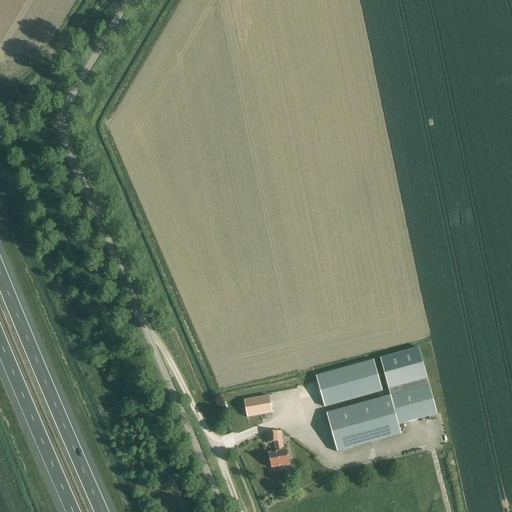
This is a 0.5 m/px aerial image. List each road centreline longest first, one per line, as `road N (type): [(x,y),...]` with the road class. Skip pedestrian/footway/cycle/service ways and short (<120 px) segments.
road 1 (unclassified): [(220,511),(61,132),(67,102),(126,0)]
road 2 (motorway): [(101,511),(0,273)]
road 3 (motorway): [(0,341),(73,511)]
